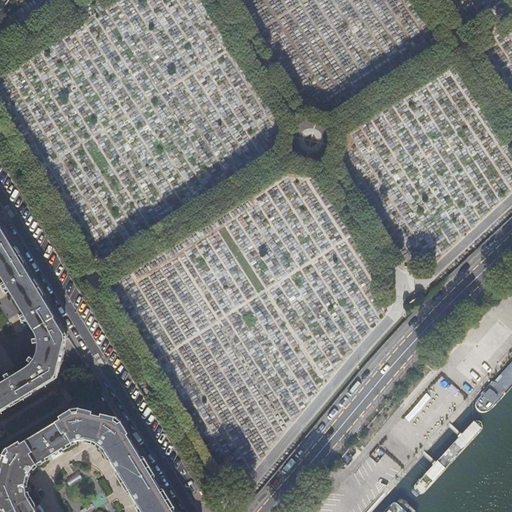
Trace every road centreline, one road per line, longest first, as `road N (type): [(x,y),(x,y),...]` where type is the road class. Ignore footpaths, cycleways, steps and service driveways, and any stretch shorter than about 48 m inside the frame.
road 1 (residential): [(0,193),(193,511)]
road 2 (primary): [(268,511),(405,349),(511,245)]
